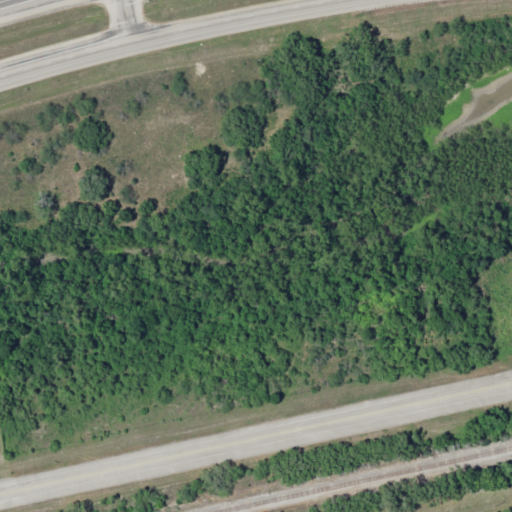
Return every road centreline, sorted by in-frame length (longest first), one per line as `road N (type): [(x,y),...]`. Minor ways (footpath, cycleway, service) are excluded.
road 1 (residential): [(511,380),(0,491)]
road 2 (trunk): [(0,72),(164,32),(349,0)]
